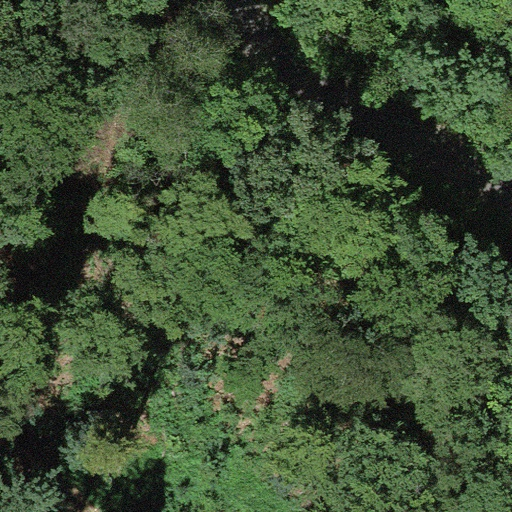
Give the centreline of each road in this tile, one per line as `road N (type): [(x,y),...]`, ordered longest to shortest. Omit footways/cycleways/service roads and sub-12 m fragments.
road 1 (residential): [(511,190),(265,54),(222,0)]
road 2 (track): [(0,407),(107,511)]
